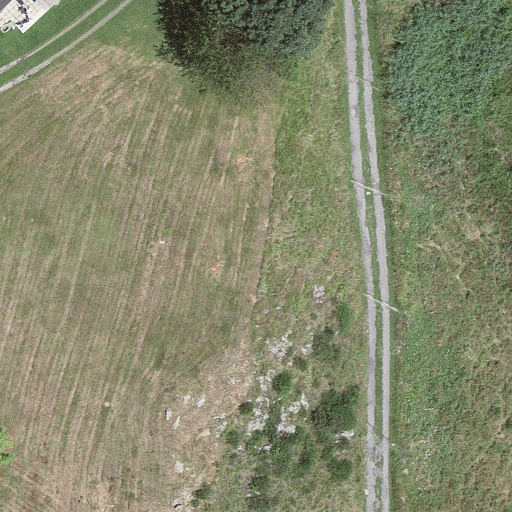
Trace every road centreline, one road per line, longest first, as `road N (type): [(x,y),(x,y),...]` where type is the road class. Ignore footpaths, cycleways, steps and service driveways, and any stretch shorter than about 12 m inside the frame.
road 1 (track): [(349,0),(377,309),(381,511)]
road 2 (track): [(0,94),(134,0)]
